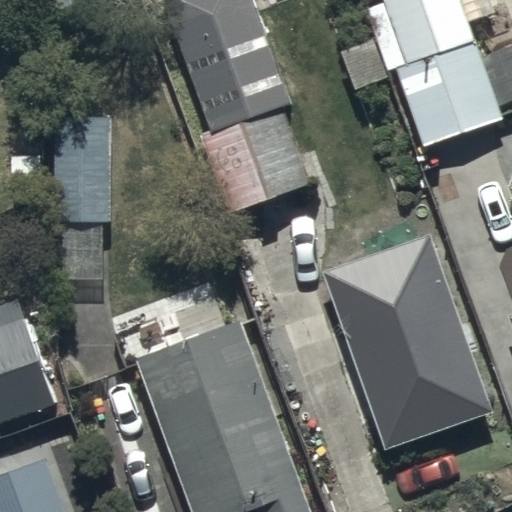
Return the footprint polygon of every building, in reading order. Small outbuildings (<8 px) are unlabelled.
[(163,0),(211,132),(202,135),(231,217),(312,188),(284,110),(293,106),(254,0),(163,0)] [(503,118),(498,104),(511,99),(511,47),(482,58),(461,0),(367,0),(363,2),(388,72),(394,70),(421,146),(503,118)] [(112,119),(56,118),(54,223),(110,224),(112,119)] [(322,277),(340,328),(323,334),(366,453),(384,447),(386,452),(494,414),(431,238),(322,277)] [(0,423),(54,403),(14,300),(0,305),(0,423)] [(311,511),(242,323),(136,361),(191,511),(250,511),(256,510),(257,511),(311,511)] [(0,511),(65,511),(46,462),(0,479),(0,511)]
